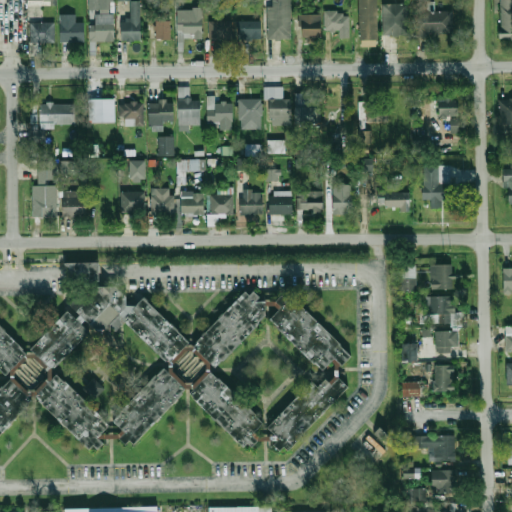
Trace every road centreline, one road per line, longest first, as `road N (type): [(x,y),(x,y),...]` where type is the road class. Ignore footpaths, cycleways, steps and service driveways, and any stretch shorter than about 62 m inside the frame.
road 1 (residential): [(0,75),(511,66)]
road 2 (residential): [(488,511),(482,0)]
road 3 (residential): [(0,241),(511,239)]
road 4 (residential): [(14,241),(13,75)]
